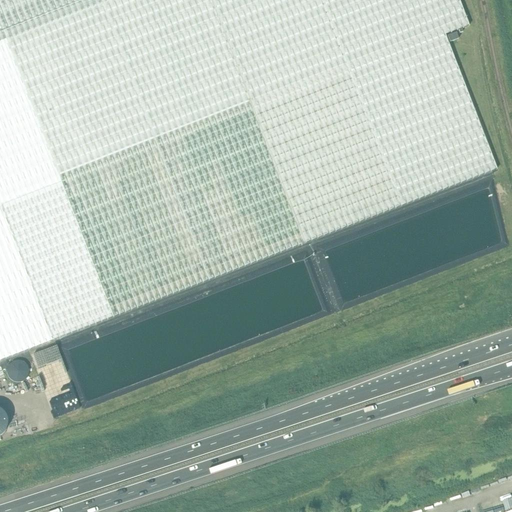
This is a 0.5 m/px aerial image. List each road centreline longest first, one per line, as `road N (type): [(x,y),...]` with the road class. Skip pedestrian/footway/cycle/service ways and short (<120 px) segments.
road 1 (motorway): [(511,344),(6,511)]
road 2 (motorway): [(76,511),(511,367)]
